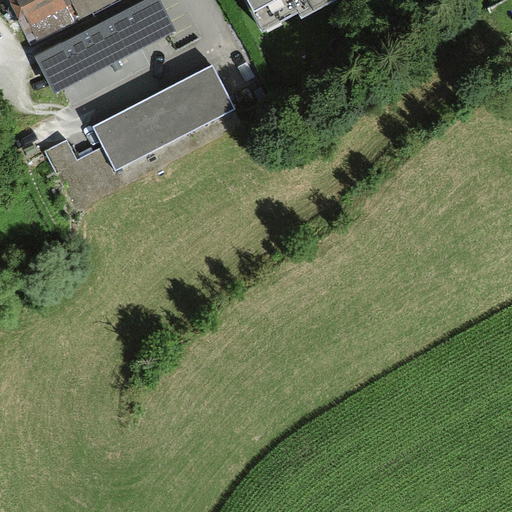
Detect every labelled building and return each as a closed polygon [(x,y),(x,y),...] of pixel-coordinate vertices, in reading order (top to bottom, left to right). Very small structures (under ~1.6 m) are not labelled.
[(52,0),(21,0),(9,5),(27,44),(65,27),(52,0)] [(69,0),(81,23),(125,0),(69,0)] [(243,0),(262,34),(299,15),(301,19),(337,0),(243,0)] [(169,31),(154,1),(40,58),(56,88),(169,31)] [(233,125),(206,74),(87,135),(96,153),(75,164),(66,145),(45,156),(72,209),(233,125)]
